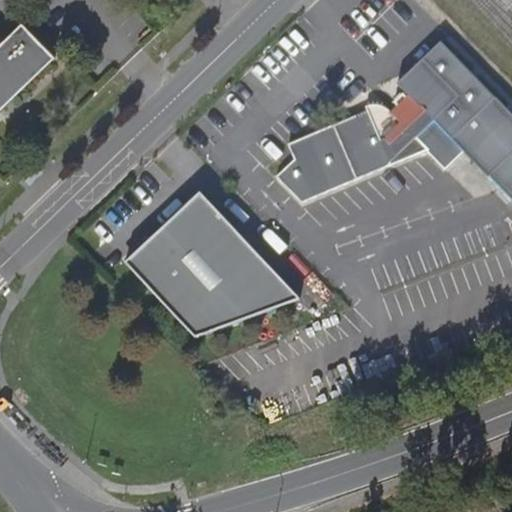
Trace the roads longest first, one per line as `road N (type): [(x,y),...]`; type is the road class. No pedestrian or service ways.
road 1 (unclassified): [(274,0),(0,265)]
road 2 (tertiary): [(219,511),(511,413)]
